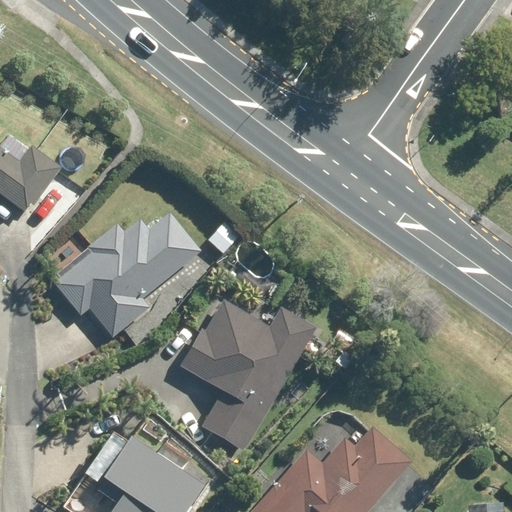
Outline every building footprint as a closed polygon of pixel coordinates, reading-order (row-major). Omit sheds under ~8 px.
[(0,194),(24,211),(29,203),(32,205),(58,168),(28,147),(17,162),(0,149),(0,194)] [(115,224),(86,249),(90,254),(53,284),(79,314),(86,308),(112,339),(148,308),(141,300),(200,252),(168,213),(146,232),(136,220),(121,232),(115,224)] [(236,236),(220,221),(203,240),(220,255),(236,236)] [(178,366),(220,391),(199,427),(243,451),(313,329),(278,308),(266,329),(220,302),(202,332),(199,331),(178,366)] [(342,352),(334,362),(343,370),(351,361),(342,352)] [(303,452),(250,511),(366,511),(409,463),(371,429),(354,448),(342,439),(319,466),(303,452)] [(101,479),(121,492),(107,511),(182,511),(200,485),(127,438),(101,479)] [(425,482),(417,491),(424,498),(432,489),(425,482)]
